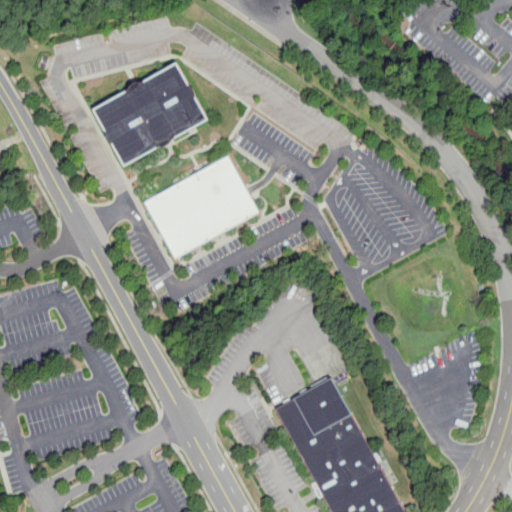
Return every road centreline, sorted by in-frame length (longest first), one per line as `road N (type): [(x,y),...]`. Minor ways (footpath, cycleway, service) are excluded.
road 1 (secondary): [(237,511),(0,80)]
road 2 (residential): [(511,288),(489,220),(449,158),(412,120),(255,11)]
